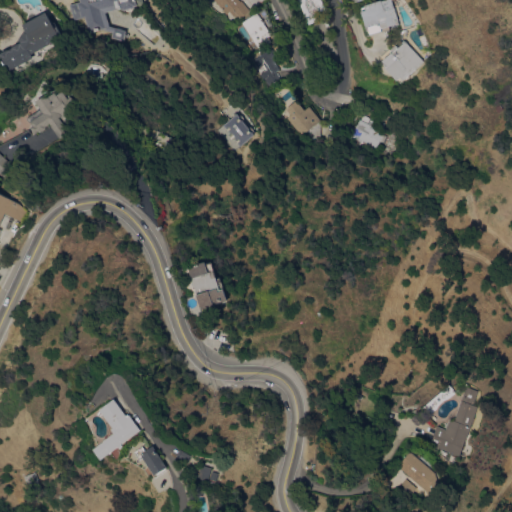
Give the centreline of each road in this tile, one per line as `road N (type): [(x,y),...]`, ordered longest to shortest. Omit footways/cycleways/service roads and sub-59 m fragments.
road 1 (tertiary): [(289,511),(283,492),(296,428),(291,390),(274,375),(215,371),(194,356),(148,234),(124,206),(82,200),(53,215),(0,321)]
road 2 (residential): [(335,0),(351,86),(338,101),(321,99),(304,34),(277,0)]
